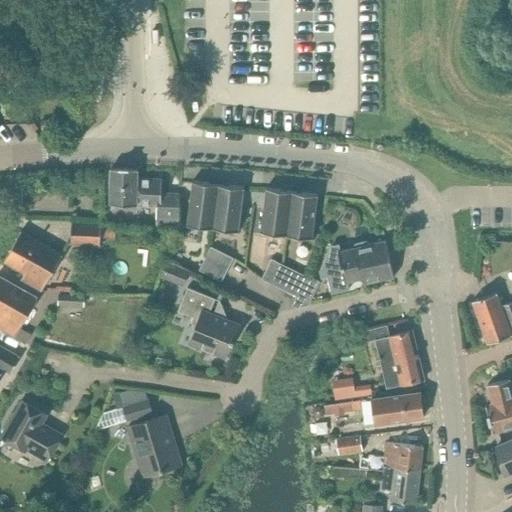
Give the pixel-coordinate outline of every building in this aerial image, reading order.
[(111,203),(137,203),(137,179),(137,168),(111,168),(111,203)] [(155,225),(179,226),(179,193),(166,193),(166,200),(162,200),(162,179),(137,179),(137,203),(157,204),(155,225)] [(187,224),(213,227),(218,184),(193,181),(187,224)] [(213,227),(239,230),(244,187),(218,184),(213,227)] [(261,231),(287,234),(292,191),(266,188),(261,231)] [(23,191),(24,201),(40,200),(40,190),(23,191)] [(287,234),(313,237),(318,194),(292,191),(287,234)] [(116,229),(101,228),(101,225),(71,224),(70,244),(100,245),(101,238),(116,239),(116,229)] [(25,273),(21,279),(42,291),(63,255),(21,231),(4,261),(25,273)] [(342,271),(327,274),(332,294),(350,290),(348,282),(362,279),(363,284),(394,277),(386,240),(370,244),(366,241),(356,243),(353,248),(338,251),(342,271)] [(211,246),(205,258),(228,270),(234,258),(211,246)] [(205,258),(199,270),(222,282),(228,270),(205,258)] [(262,279),(272,284),(282,264),(272,259),(262,279)] [(189,270),(168,260),(162,275),(183,286),(189,270)] [(272,284),(287,292),(297,272),(282,264),(272,284)] [(287,292),(298,297),(308,277),(297,272),(287,292)] [(0,328),(13,336),(26,344),(31,335),(18,328),(36,297),(0,276),(0,328)] [(194,327),(193,330),(189,342),(226,357),(231,343),(233,343),(240,326),(209,314),(215,299),(187,288),(178,312),(193,317),(191,322),(194,327)] [(511,301),(501,306),(496,293),(473,301),(488,343),(511,335),(511,334),(511,301)] [(58,305),(84,306),(84,296),(59,295),(58,305)] [(375,340),(380,359),(387,389),(424,380),(412,331),(375,340)] [(0,371),(2,368),(8,372),(19,355),(0,343),(0,371)] [(334,380),(336,401),(356,399),(354,378),(334,380)] [(492,404),(485,406),(492,433),(511,428),(511,387),(510,379),(487,385),(492,404)] [(145,392),(128,390),(118,393),(123,408),(112,411),(115,424),(127,420),(127,422),(152,414),(145,392)] [(420,392),(400,395),(372,399),(376,424),(423,418),(420,392)] [(1,436),(26,451),(27,449),(47,460),(62,434),(42,423),(47,414),(22,400),(1,436)] [(324,406),(326,415),(354,411),(352,401),(324,406)] [(320,405),(315,406),(312,410),(313,415),(317,417),(321,417),(324,413),(324,409),(320,405)] [(181,465),(166,415),(128,427),(143,476),(181,465)] [(337,439),(338,453),(362,450),(360,436),(337,439)] [(511,440),(497,447),(505,474),(511,470),(511,440)] [(370,472),(382,473),(383,473),(384,466),(420,470),(423,446),(387,442),(385,456),(367,454),(367,459),(371,459),(370,472)] [(391,500),(396,501),(416,503),(420,470),(384,466),(383,473),(382,473),(380,490),(392,491),(391,500)] [(366,469),(335,467),(335,476),(366,478),(366,469)]
